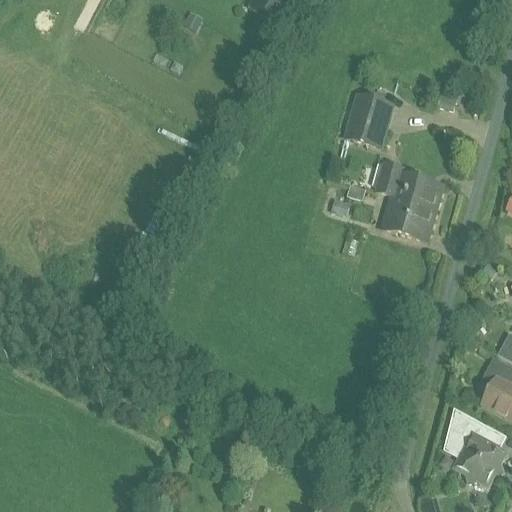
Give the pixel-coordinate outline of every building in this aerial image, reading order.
[(263,0),(271,5),(263,18),(277,27),(293,0),(263,0)] [(455,116),(459,101),(443,96),(439,111),(455,116)] [(384,154),(397,108),(358,97),(344,143),(384,154)] [(390,208),(435,221),(444,189),(405,178),(406,173),(386,167),(378,195),(392,200),(390,208)] [(435,221),(390,208),(383,233),(428,246),(435,221)] [(511,339),(509,338),(498,359),(511,366),(511,339)] [(511,423),(511,389),(511,386),(511,371),(494,362),(483,382),(494,387),(483,408),(511,423)] [(446,451),(462,459),(455,472),(466,479),(469,486),(477,484),(488,490),(495,478),(502,476),(500,469),(506,457),(485,445),(492,433),(456,414),(454,415),(445,451),(446,451)]
